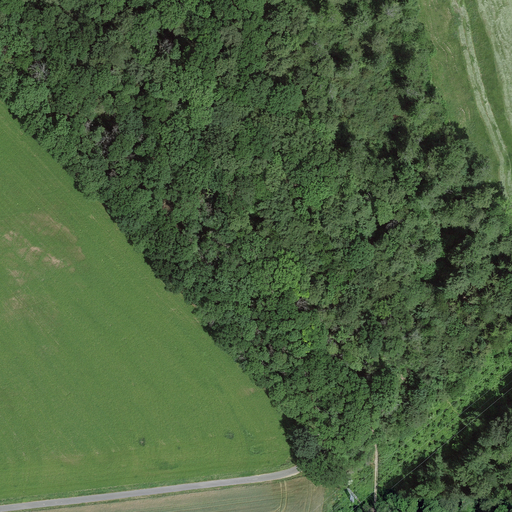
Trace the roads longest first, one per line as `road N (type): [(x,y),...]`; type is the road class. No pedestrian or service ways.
road 1 (unclassified): [(0,509),(278,475),(306,464),(318,446),(307,374),(183,92),(174,34),(179,0)]
road 2 (track): [(375,511),(376,413),(272,105),(263,0)]
road 3 (track): [(314,236),(243,123),(186,0)]
